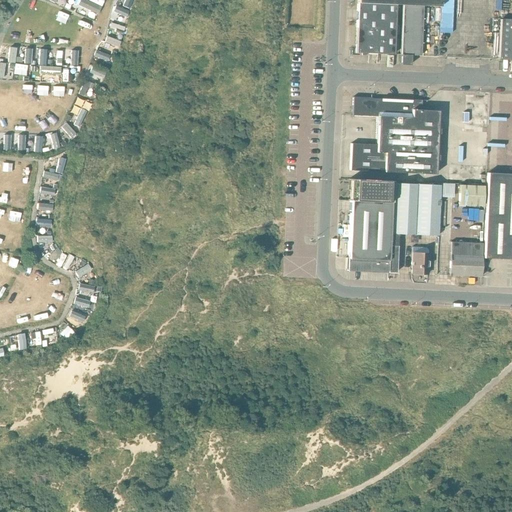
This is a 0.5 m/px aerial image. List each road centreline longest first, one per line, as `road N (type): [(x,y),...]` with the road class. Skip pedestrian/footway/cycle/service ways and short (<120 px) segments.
road 1 (unclassified): [(331,75),(322,253),(330,285),(361,294),(511,301)]
road 2 (unclassified): [(511,82),(331,75)]
